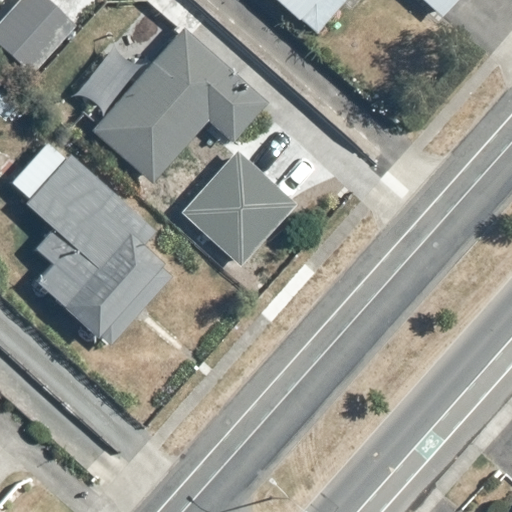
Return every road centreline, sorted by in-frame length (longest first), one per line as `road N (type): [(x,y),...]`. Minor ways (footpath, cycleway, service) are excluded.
road 1 (secondary): [(204,511),(511,163)]
road 2 (secondary): [(511,315),(335,511)]
